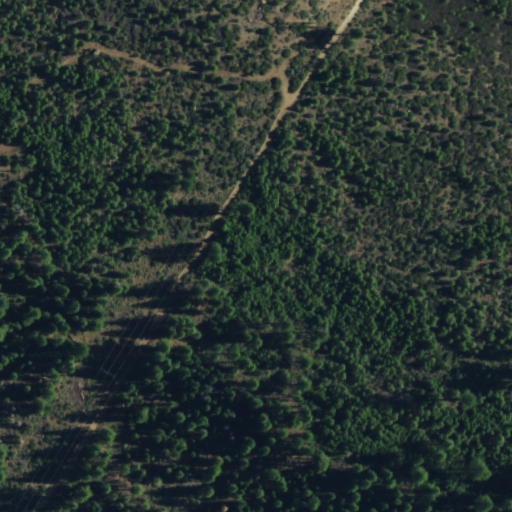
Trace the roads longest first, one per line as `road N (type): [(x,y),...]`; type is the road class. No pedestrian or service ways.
road 1 (track): [(42,511),(143,365),(287,110),(365,0)]
road 2 (track): [(0,160),(33,128),(36,87),(64,80),(90,54),(159,72),(180,57),(191,72),(284,78),(293,104)]
